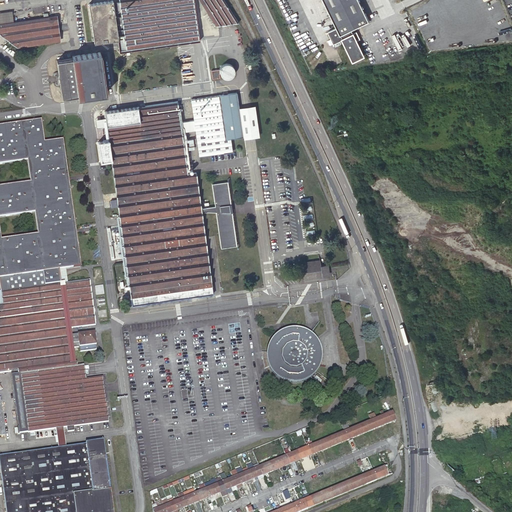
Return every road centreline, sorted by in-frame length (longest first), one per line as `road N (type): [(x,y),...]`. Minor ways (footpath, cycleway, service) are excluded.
road 1 (primary): [(248,0),(385,311),(409,411),(412,511)]
road 2 (primary): [(423,462),(391,299),(259,0)]
road 3 (residential): [(389,440),(216,511)]
road 4 (residential): [(310,511),(394,476),(389,440)]
